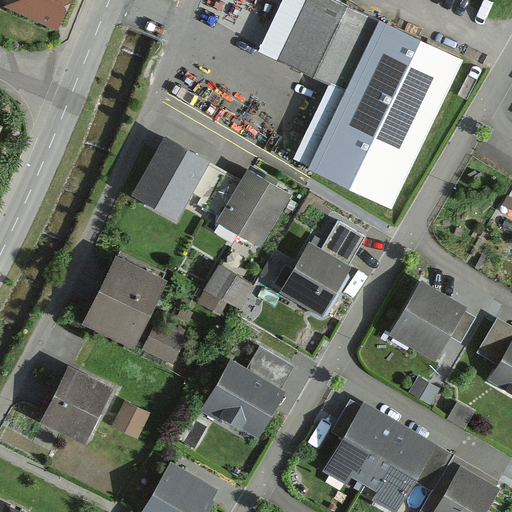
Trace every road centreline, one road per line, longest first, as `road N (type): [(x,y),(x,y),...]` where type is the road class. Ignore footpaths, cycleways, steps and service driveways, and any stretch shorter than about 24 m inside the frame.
road 1 (residential): [(246,511),(511,62)]
road 2 (residential): [(179,27),(158,94),(0,412)]
road 3 (tertiary): [(0,255),(71,94)]
